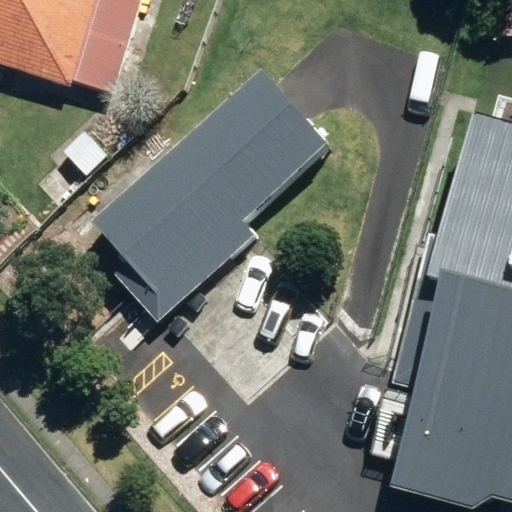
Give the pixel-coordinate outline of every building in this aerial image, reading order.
[(0,0),(0,83),(61,101),(62,96),(106,110),(137,0),(0,0)] [(108,284),(147,329),(247,242),(236,230),(326,152),(266,83),(91,235),(123,271),(108,284)] [(420,404),(401,473),(511,503),(511,137),(479,128),(404,397),(420,404)] [(54,166),(77,189),(99,167),(76,145),(54,166)] [(129,170),(114,184),(127,198),(142,184),(129,170)]
